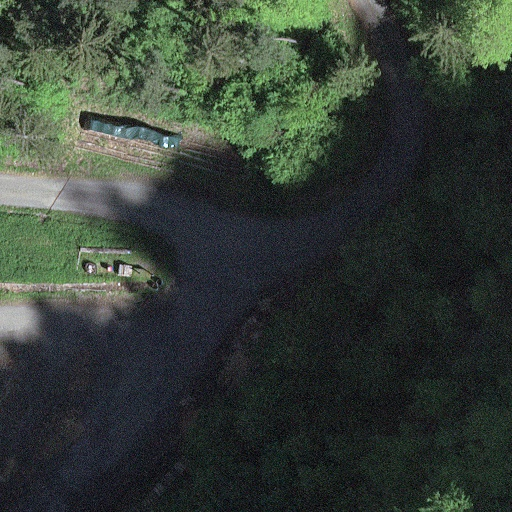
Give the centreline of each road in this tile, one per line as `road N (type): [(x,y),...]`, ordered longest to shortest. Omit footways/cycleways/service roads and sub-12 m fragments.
road 1 (track): [(0,186),(87,198),(274,245),(355,220),(412,155),(420,99),(375,0)]
road 2 (track): [(274,245),(0,432)]
